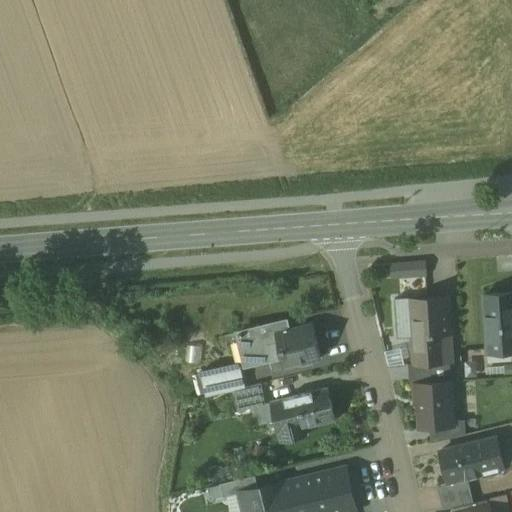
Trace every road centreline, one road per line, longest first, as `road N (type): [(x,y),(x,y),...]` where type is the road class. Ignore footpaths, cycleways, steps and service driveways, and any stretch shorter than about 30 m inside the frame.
road 1 (secondary): [(335,224),(0,248)]
road 2 (residential): [(404,511),(335,224)]
road 3 (secondary): [(511,211),(335,224)]
